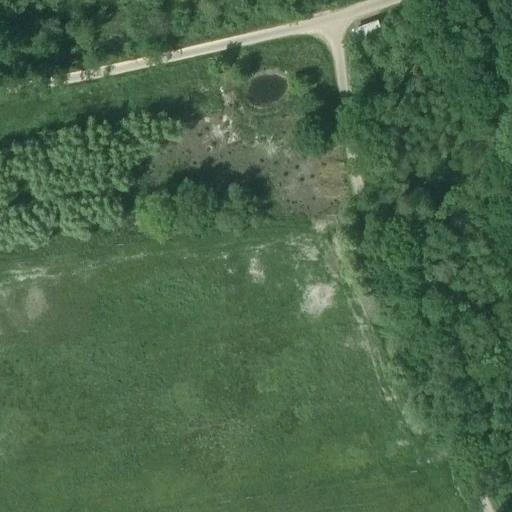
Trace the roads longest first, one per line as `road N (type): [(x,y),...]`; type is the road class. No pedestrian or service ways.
road 1 (unclassified): [(492,511),(385,271),(359,184),(333,17)]
road 2 (unclassified): [(0,89),(333,17)]
